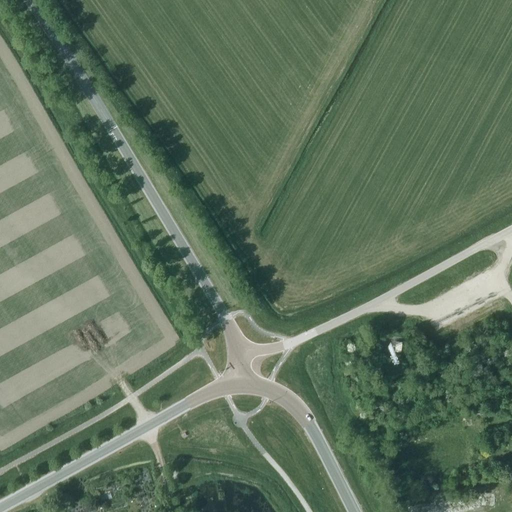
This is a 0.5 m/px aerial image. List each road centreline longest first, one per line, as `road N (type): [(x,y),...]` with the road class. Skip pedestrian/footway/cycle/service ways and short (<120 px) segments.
road 1 (secondary): [(238,350),(29,0)]
road 2 (unclassified): [(238,350),(289,343),(511,229)]
road 3 (primary): [(0,507),(187,403),(239,385)]
road 4 (track): [(387,511),(367,442),(511,388)]
road 5 (primary): [(353,511),(297,409),(273,391),(239,385)]
